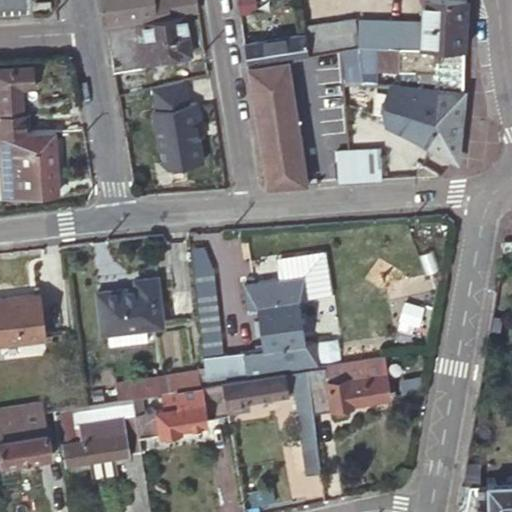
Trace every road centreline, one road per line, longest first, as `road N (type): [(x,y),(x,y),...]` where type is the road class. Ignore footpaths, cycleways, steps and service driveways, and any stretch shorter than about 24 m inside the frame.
road 1 (tertiary): [(430,501),(479,185)]
road 2 (tertiary): [(247,203),(479,185)]
road 3 (unclassified): [(247,203),(214,0)]
road 4 (residential): [(82,30),(116,219)]
road 5 (tertiary): [(116,219),(247,203)]
